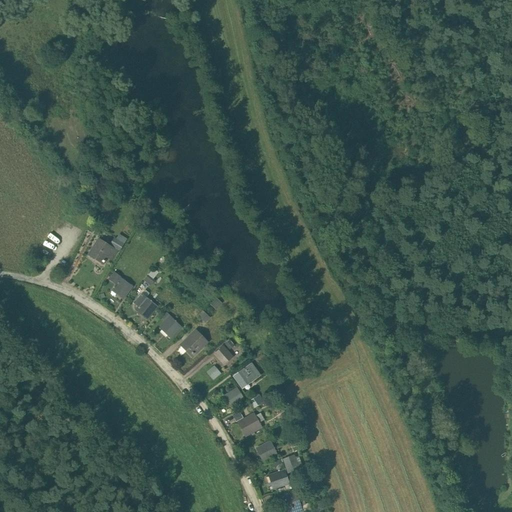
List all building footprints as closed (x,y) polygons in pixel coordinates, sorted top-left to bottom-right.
[(117,232),(109,244),(119,250),(127,238),(117,232)] [(115,251),(98,240),(89,254),(102,262),(106,256),(111,258),(115,251)] [(150,286),(154,277),(146,273),(142,282),(150,286)] [(121,278),(114,288),(124,296),(132,286),(121,278)] [(146,298),(138,307),(149,316),(157,306),(146,298)] [(170,317),(162,326),(172,336),(180,326),(170,317)] [(206,342),(195,332),(182,345),(192,355),(206,342)] [(231,354),(238,348),(234,344),(228,350),(231,354)] [(224,346),(215,353),(222,361),(231,355),(224,346)] [(205,371),(213,380),(221,373),(213,364),(205,371)] [(243,370),(234,376),(240,385),(249,379),(243,370)] [(237,388),(226,394),(233,406),(244,399),(237,388)] [(255,415),(243,420),(250,432),(261,426),(255,415)] [(270,442),(259,448),(265,460),(276,454),(270,442)] [(294,455),(283,459),(287,470),(297,466),(294,455)] [(284,471),(272,475),(277,487),(288,483),(284,471)] [(295,495),(281,499),(284,511),(290,509),(291,511),(299,511),(301,511),(295,495)]
